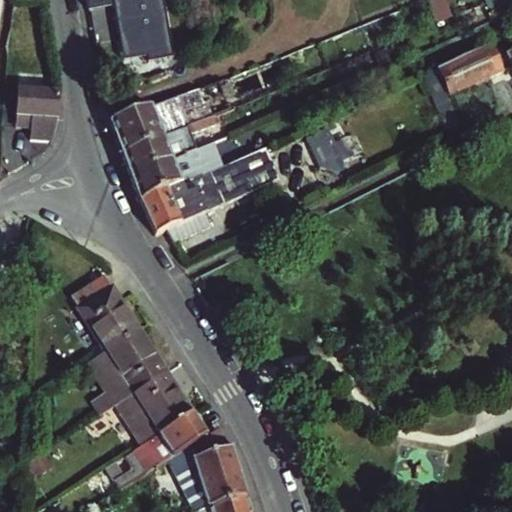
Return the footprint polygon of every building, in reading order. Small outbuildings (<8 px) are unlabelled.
[(115,0),(90,0),(92,9),(116,4),(115,0)] [(173,52),(164,0),(116,0),(127,60),(173,52)] [(449,96),(503,70),(492,44),(438,70),(449,96)] [(56,140),(58,140),(61,87),(21,86),(20,113),(36,114),(35,127),(35,140),(56,140)] [(160,104),(111,124),(113,128),(123,157),(152,144),(144,126),(166,118),(160,104)] [(20,126),(35,127),(36,114),(20,113),(20,126)] [(352,123),(309,143),(323,174),(367,154),(352,123)] [(188,158),(177,133),(152,144),(123,157),(132,180),(186,158),(188,158)] [(169,243),(211,225),(206,213),(264,188),(250,156),(228,165),(200,177),(205,191),(171,204),(166,191),(140,201),(154,235),(164,231),(169,243)] [(138,198),(140,201),(166,191),(200,177),(228,165),(226,159),(210,165),(208,161),(190,168),(186,158),(132,180),(138,198)] [(70,299),(107,354),(141,334),(104,277),(70,299)] [(94,400),(103,414),(121,403),(167,374),(141,334),(107,354),(90,365),(108,391),(94,400)] [(167,374),(121,403),(147,443),(193,414),(167,374)] [(176,457),(208,437),(193,414),(147,443),(134,451),(149,475),(158,468),(163,465),(176,457)] [(208,437),(176,457),(187,490),(239,474),(230,444),(229,444),(220,429),(208,437)] [(167,471),(163,465),(158,468),(162,474),(167,471)] [(200,511),(208,507),(246,495),(239,474),(187,490),(192,502),(176,511),(200,511)] [(251,511),(246,495),(208,507),(200,511),(251,511)]
